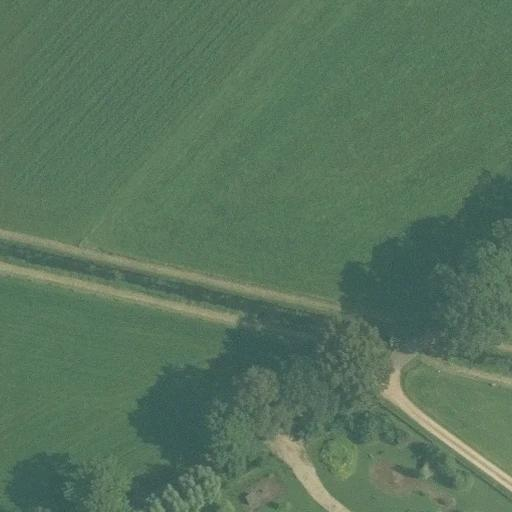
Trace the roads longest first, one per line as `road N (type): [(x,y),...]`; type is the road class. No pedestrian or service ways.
road 1 (unclassified): [(128,511),(511,293)]
road 2 (unknown): [(371,373),(511,484)]
